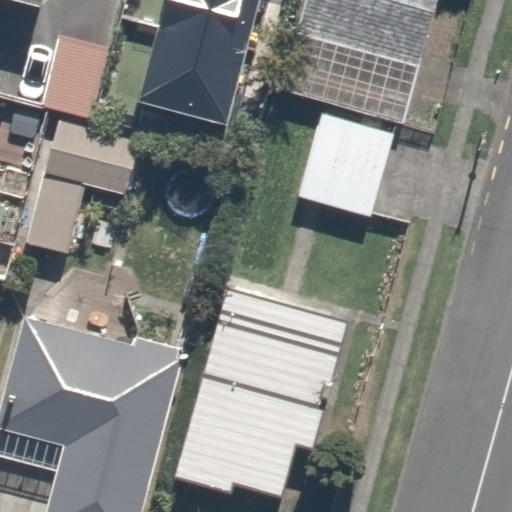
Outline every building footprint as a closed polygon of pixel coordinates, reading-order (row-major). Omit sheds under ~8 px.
[(394,113),(421,0),(287,0),(268,82),(394,113)] [(192,41),(122,20),(97,105),(167,125),(192,41)] [(105,45),(52,31),(33,98),(86,113),(105,45)] [(386,125),(314,106),(291,192),(363,211),(386,125)] [(41,116),(30,168),(78,178),(116,186),(126,134),(41,116)] [(78,178),(30,168),(16,238),(63,248),(78,178)] [(235,282),(233,286),(180,472),(231,487),(233,478),(293,495),(345,313),(235,282)] [(133,486),(172,339),(125,327),(120,344),(8,315),(0,345),(0,431),(46,443),(41,462),(133,486)]
